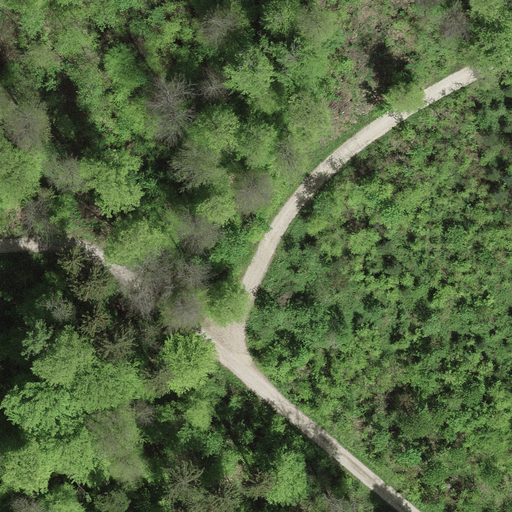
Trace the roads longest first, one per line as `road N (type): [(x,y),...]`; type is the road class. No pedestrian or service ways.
road 1 (track): [(511,58),(369,129),(270,230),(241,296),(207,344)]
road 2 (track): [(409,511),(207,344)]
road 3 (track): [(207,344),(101,258),(60,242),(0,245)]
